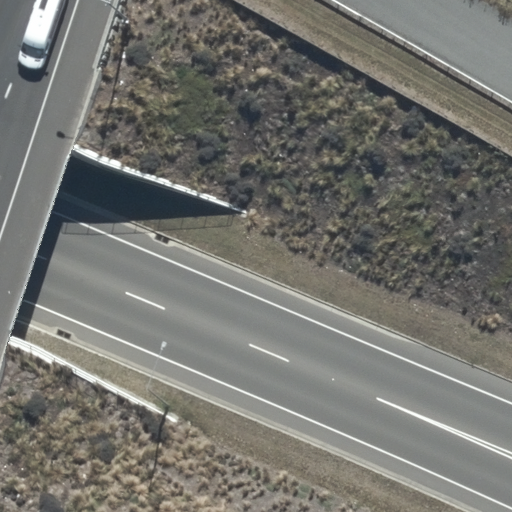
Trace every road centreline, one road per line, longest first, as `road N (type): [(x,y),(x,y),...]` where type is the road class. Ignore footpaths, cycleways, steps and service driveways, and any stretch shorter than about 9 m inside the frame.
road 1 (unclassified): [(121,287),(511,457)]
road 2 (unclassified): [(121,287),(0,235)]
